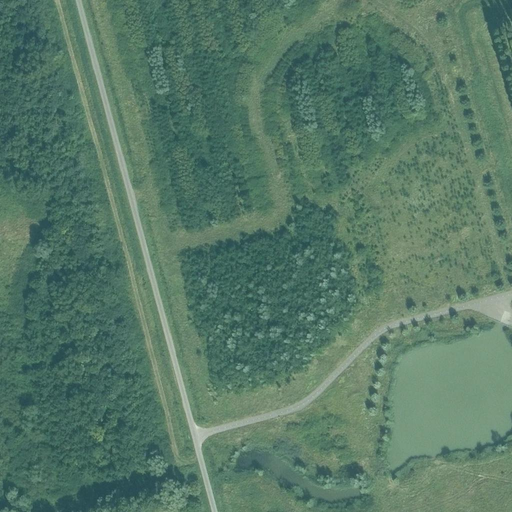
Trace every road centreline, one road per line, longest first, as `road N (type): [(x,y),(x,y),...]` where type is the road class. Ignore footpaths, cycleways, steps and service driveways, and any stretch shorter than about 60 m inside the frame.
road 1 (unclassified): [(213,511),(77,0)]
road 2 (track): [(511,19),(487,32),(511,120)]
